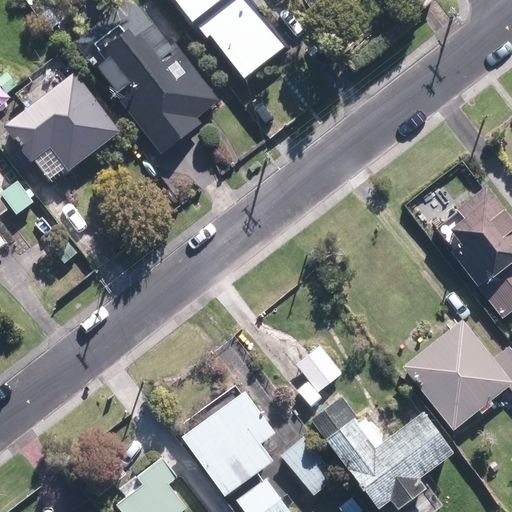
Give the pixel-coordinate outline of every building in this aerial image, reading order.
[(60,25),(41,0),(27,0),(24,2),(48,34),(60,25)] [(289,50),(251,0),(177,0),(207,41),(214,36),(247,81),(289,50)] [(306,0),(325,24),(356,0),(306,0)] [(148,20),(91,63),(162,156),(225,108),(174,42),(168,47),(148,20)] [(123,134),(77,72),(4,125),(33,164),(53,149),(70,172),(123,134)] [(15,181),(0,193),(0,197),(14,215),(32,200),(15,181)] [(511,217),(490,190),(436,233),(505,320),(511,314),(511,217)] [(511,383),(461,320),(404,365),(455,430),(511,385),(511,383)] [(323,345),(297,365),(319,393),(345,373),(323,345)] [(511,349),(498,361),(511,378),(511,387),(511,388),(511,349)] [(246,393),(184,438),(226,496),(273,461),(261,444),(276,433),(246,393)] [(344,396),(312,421),(379,510),(392,500),(399,510),(427,488),(420,479),(455,453),(424,412),(381,444),(344,396)] [(303,439),(282,457),(316,496),(337,478),(303,439)] [(119,504),(125,511),(186,511),(189,510),(171,486),(180,480),(164,460),(139,479),(144,485),(119,504)] [(118,483),(104,465),(82,482),(96,500),(118,483)] [(288,511),(266,481),(238,501),(246,511),(288,511)] [(354,499),(341,509),(343,511),(362,511),(364,511),(354,499)]
